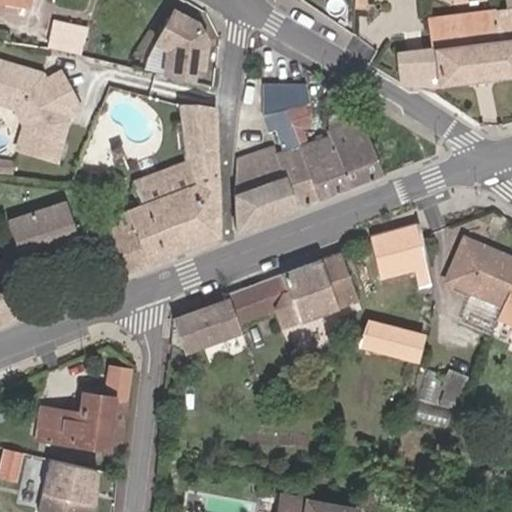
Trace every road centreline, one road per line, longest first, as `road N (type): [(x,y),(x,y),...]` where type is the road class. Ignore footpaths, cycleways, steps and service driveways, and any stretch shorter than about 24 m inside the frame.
road 1 (unclassified): [(488,159),(154,287)]
road 2 (residential): [(240,0),(488,159)]
road 3 (residential): [(140,511),(154,287)]
road 4 (unclassified): [(154,287),(0,346)]
road 5 (residential): [(240,0),(225,160)]
